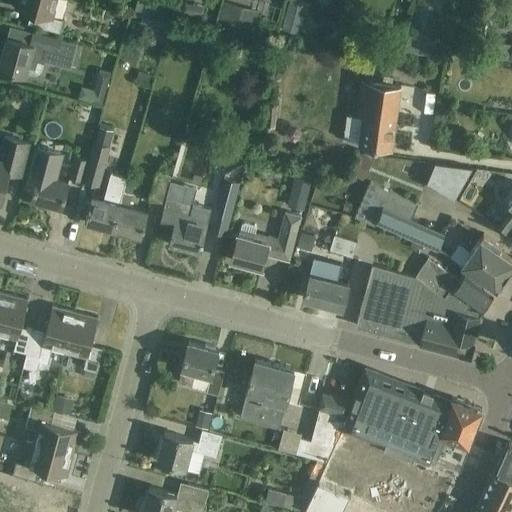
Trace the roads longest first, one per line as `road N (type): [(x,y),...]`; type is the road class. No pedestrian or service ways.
road 1 (tertiary): [(511,381),(157,291)]
road 2 (residential): [(97,511),(157,291)]
road 3 (tertiary): [(157,291),(0,249)]
road 4 (tertiary): [(453,511),(511,381)]
